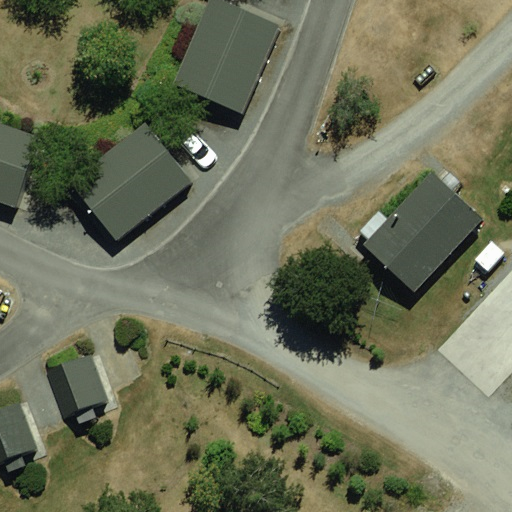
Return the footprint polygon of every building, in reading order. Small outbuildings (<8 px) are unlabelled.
[(255,0),(239,0),(205,79),(262,103),(298,18),(255,0)] [(4,125),(0,138),(0,189),(25,198),(46,139),(4,125)] [(149,130),(76,189),(119,242),(192,183),(149,130)] [(453,168),(370,243),(411,287),(494,212),(453,168)] [(103,355),(60,371),(78,418),(120,402),(103,355)] [(31,402),(0,414),(0,446),(7,465),(49,449),(31,402)]
